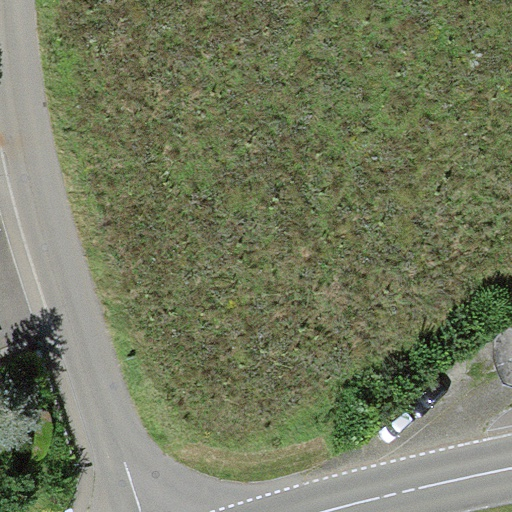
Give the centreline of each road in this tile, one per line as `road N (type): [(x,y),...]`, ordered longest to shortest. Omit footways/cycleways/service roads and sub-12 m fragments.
road 1 (unclassified): [(9,0),(33,155),(140,511)]
road 2 (primary): [(308,511),(511,466)]
